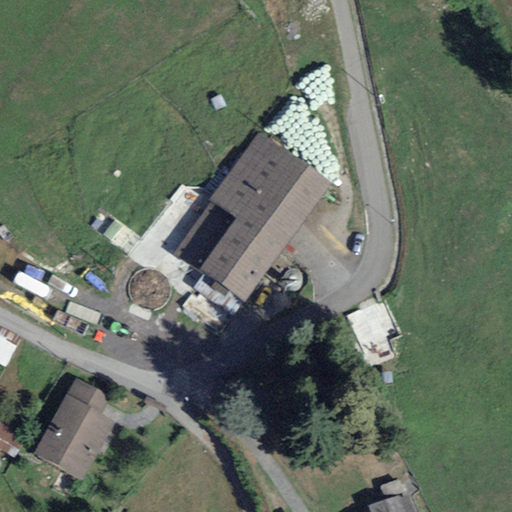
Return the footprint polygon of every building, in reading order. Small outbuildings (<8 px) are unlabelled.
[(296,0),(277,0),(289,9),(296,0)] [(325,190),(261,144),(180,257),(246,303),(270,269),(283,277),(294,261),(281,252),(325,190)] [(0,333),(0,357),(9,362),(18,343),(0,333)] [(104,399),(82,387),(44,458),(87,481),(116,427),(95,416),(104,399)] [(0,446),(10,454),(25,433),(0,414),(0,446)] [(373,511),(411,511),(407,500),(373,511)]
